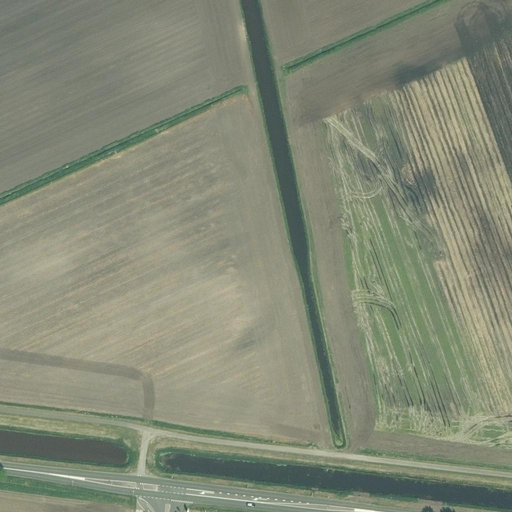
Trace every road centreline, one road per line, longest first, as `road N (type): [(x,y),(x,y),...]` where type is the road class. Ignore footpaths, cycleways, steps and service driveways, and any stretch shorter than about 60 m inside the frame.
road 1 (tertiary): [(379,511),(46,474)]
road 2 (tertiary): [(46,474),(91,487),(298,511)]
